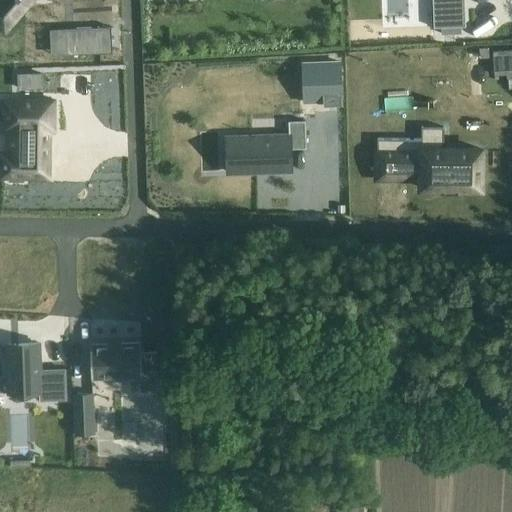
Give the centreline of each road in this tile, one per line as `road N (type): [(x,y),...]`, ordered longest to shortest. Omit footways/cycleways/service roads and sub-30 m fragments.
road 1 (residential): [(511,231),(138,229)]
road 2 (residential): [(129,0),(138,229)]
road 3 (residential): [(138,229),(0,229)]
